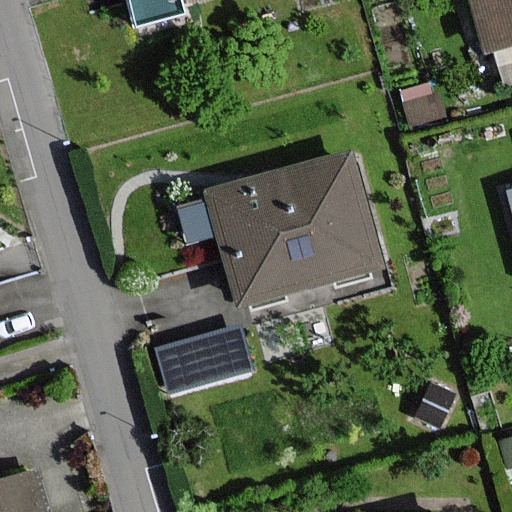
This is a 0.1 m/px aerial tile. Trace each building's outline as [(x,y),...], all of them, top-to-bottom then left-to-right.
[(128,0),(136,25),(190,10),(187,0),(128,0)] [(511,0),(474,0),(488,44),(511,37),(511,0)] [(511,41),(494,47),(501,76),(511,73),(511,41)] [(353,154),(218,190),(250,308),(385,272),(353,154)] [(240,316),(154,340),(168,388),(254,363),(240,316)] [(452,394),(433,386),(420,415),(440,424),(452,394)] [(0,511),(43,511),(32,473),(0,482),(0,511)]
